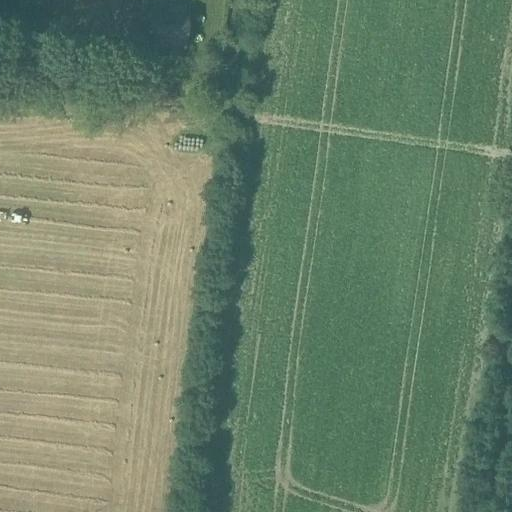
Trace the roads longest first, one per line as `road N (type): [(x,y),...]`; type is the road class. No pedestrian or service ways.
road 1 (track): [(511,154),(216,118),(0,103)]
road 2 (track): [(511,345),(488,511)]
